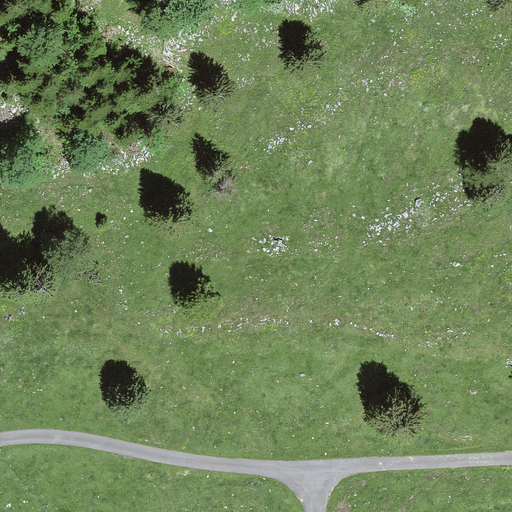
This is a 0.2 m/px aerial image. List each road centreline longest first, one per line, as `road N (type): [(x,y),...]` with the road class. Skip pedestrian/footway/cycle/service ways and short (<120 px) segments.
road 1 (track): [(0,439),(51,436),(201,463),(309,469),(315,511)]
road 2 (track): [(309,469),(511,458)]
